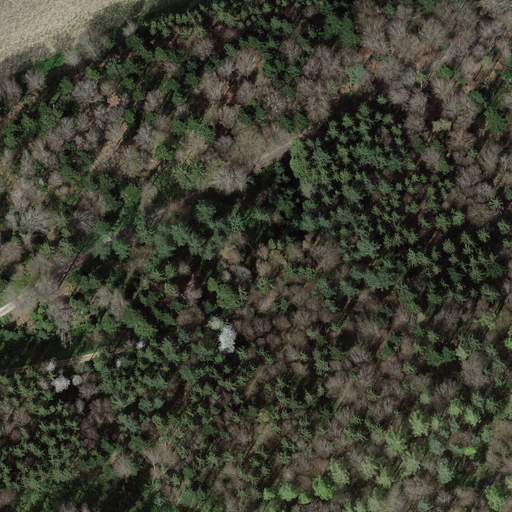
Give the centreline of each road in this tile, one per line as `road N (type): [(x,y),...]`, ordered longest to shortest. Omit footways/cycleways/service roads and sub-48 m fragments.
road 1 (track): [(511,22),(112,241),(0,313)]
road 2 (track): [(0,382),(150,344),(511,222)]
